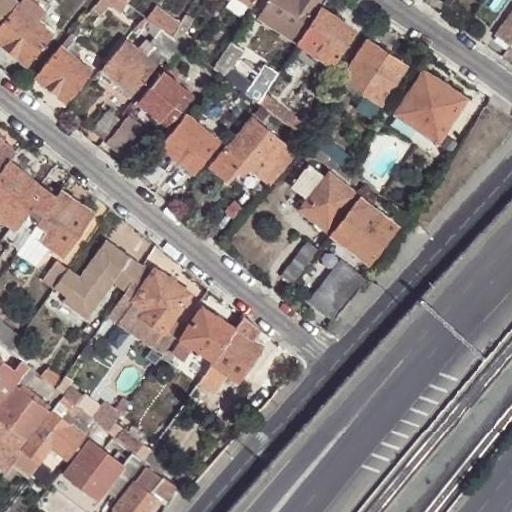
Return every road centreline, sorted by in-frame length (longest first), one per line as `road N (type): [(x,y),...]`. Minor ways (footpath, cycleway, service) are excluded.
road 1 (residential): [(0,90),(337,363)]
road 2 (trunk): [(511,236),(260,511)]
road 3 (trunk): [(511,276),(319,511)]
road 4 (residential): [(337,363),(511,173)]
road 5 (residential): [(206,511),(337,363)]
road 6 (residential): [(511,85),(390,0)]
